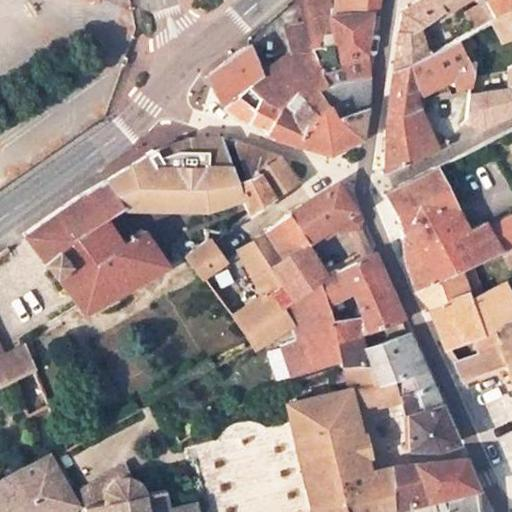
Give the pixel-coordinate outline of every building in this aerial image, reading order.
[(328,17),(332,17),(332,0),(298,0),(304,24),(283,30),(288,46),(290,53),(265,72),(262,74),(248,84),(262,103),(278,110),(264,130),(263,133),(271,137),(327,153),(349,141),(360,136),(363,107),(334,115),(316,89),(325,83),(320,72),(310,47),(316,46),(315,39),(321,36),(332,33),(328,17)] [(332,0),(332,17),(370,14),(370,15),(375,16),(377,0),(332,0)] [(400,13),(391,70),(429,54),(421,28),(443,11),(437,0),(420,0),(410,7),(400,13)] [(437,0),(443,11),(460,0),(437,0)] [(511,0),(492,0),(483,5),(490,20),(511,8),(511,0)] [(490,20),(483,5),(483,4),(469,11),(477,28),(490,20)] [(511,34),(511,8),(490,20),(499,40),(511,34)] [(334,44),(337,59),(364,54),(366,36),(369,15),(370,15),(370,14),(332,17),(328,17),(332,33),(334,44)] [(470,62),(458,39),(429,54),(391,70),(387,97),(384,123),(383,150),(383,174),(436,150),(422,120),(418,112),(418,107),(417,92),(452,75),(454,81),(456,88),(459,88),(470,87),(473,61),(470,62)] [(248,84),(262,74),(259,67),(258,65),(257,62),(256,59),(255,57),(249,43),(205,76),(223,106),(236,117),(264,130),(278,110),(262,103),(248,84)] [(334,44),(322,45),(316,46),(310,47),(320,72),(339,68),(337,59),(334,44)] [(265,72),(290,53),(288,46),(262,66),(265,72)] [(364,54),(337,59),(339,68),(320,72),(325,83),(367,79),(365,66),(364,54)] [(466,122),(482,127),(511,113),(511,69),(504,73),(509,89),(469,95),(466,122)] [(417,92),(418,107),(423,107),(423,96),(454,81),(452,75),(417,92)] [(334,115),(363,107),(367,79),(325,83),(316,89),(334,115)] [(212,213),(243,200),(237,182),(221,138),(215,136),(191,138),(191,155),(176,155),(176,148),(160,148),(107,179),(127,209),(163,210),(173,199),(174,180),(187,181),(186,200),(194,212),(212,213)] [(191,155),(191,138),(184,139),(160,148),(176,148),(176,155),(191,155)] [(237,182),(278,158),(221,138),(237,182)] [(296,183),(278,158),(237,182),(243,200),(249,216),(296,183)] [(451,171),(446,160),(440,164),(445,174),(451,171)] [(458,271),(470,265),(500,252),(487,229),(482,221),(479,223),(466,230),(433,171),(385,195),(401,234),(403,258),(414,290),(458,271)] [(124,240),(110,219),(127,209),(107,179),(82,194),(23,236),(78,307),(82,313),(167,267),(141,229),(124,240)] [(173,199),(163,210),(194,212),(186,200),(187,181),(174,180),(173,199)] [(317,283),(324,304),(344,295),(332,269),(324,273),(305,242),(329,225),(335,233),(354,228),(359,221),(345,201),(333,183),(309,199),(308,200),(285,215),(262,232),(281,259),(269,268),(282,286),(292,301),(317,283)] [(511,216),(487,229),(500,252),(508,249),(511,246),(511,216)] [(178,249),(184,257),(200,278),(206,274),(223,263),(223,261),(208,241),(207,231),(178,249)] [(253,344),(291,323),(272,292),(282,286),(269,268),(281,259),(262,232),(236,251),(253,278),(261,295),(230,315),(253,344)] [(511,257),(508,249),(500,252),(504,260),(511,257)] [(338,358),(336,341),(357,335),(400,318),(390,294),(371,250),(332,269),(344,295),(354,291),(360,307),(359,307),(358,309),(359,311),(361,316),(353,317),(348,318),(330,320),(299,337),(280,346),(286,363),(273,367),(277,380),(338,358)] [(480,291),(470,265),(458,271),(468,297),(480,291)] [(414,290),(428,307),(441,341),(469,331),(479,327),(468,297),(458,271),(414,290)] [(212,281),(206,274),(200,278),(206,285),(212,281)] [(505,361),(511,357),(511,302),(502,282),(480,291),(468,297),(479,327),(469,331),(476,353),(453,362),(461,380),(502,363),(505,361)] [(291,323),(299,337),(330,320),(324,304),(317,283),(292,301),(282,286),(272,292),(291,323)] [(398,402),(403,415),(438,404),(411,342),(407,332),(362,347),(368,365),(381,402),(382,405),(398,402)] [(338,361),(338,364),(368,365),(362,347),(357,335),(336,341),(338,358),(338,361)] [(2,354),(0,349),(0,384),(11,379),(33,368),(28,357),(34,354),(28,342),(23,344),(2,354)] [(511,357),(505,361),(502,363),(510,379),(511,384),(511,357)] [(368,365),(338,364),(346,384),(285,405),(308,471),(365,453),(349,406),(373,398),(375,404),(381,402),(368,365)] [(438,448),(454,442),(446,423),(438,404),(403,415),(404,447),(438,448)] [(116,443),(107,424),(88,434),(98,454),(116,443)] [(365,453),(308,471),(313,487),(370,469),(365,453)] [(23,466),(41,511),(66,511),(78,505),(50,455),(49,454),(23,466)] [(107,467),(109,472),(125,462),(122,457),(107,467)] [(468,473),(461,458),(392,466),(393,506),(473,487),(468,473)] [(140,487),(137,482),(133,480),(128,467),(125,462),(109,472),(79,490),(82,505),(83,511),(197,511),(195,501),(193,501),(167,507),(163,489),(143,493),(140,487)] [(0,511),(41,511),(23,466),(8,474),(0,478),(0,511)] [(369,511),(393,506),(392,466),(386,467),(370,469),(313,487),(321,511),(369,511)] [(477,511),(476,493),(473,487),(393,506),(369,511),(477,511)]
